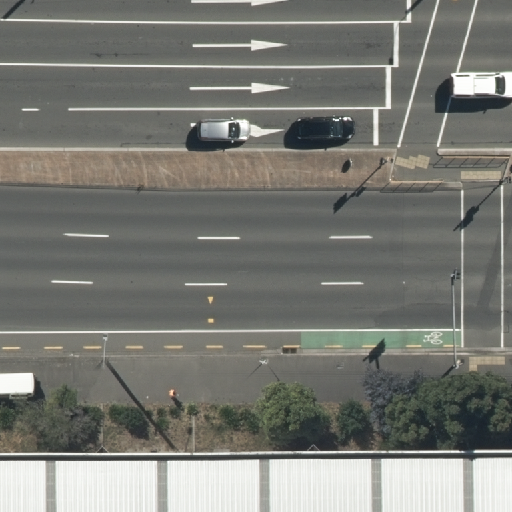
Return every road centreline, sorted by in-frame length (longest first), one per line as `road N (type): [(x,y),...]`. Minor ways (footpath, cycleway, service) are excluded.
road 1 (primary): [(0,41),(511,40)]
road 2 (primary): [(511,250),(0,249)]
